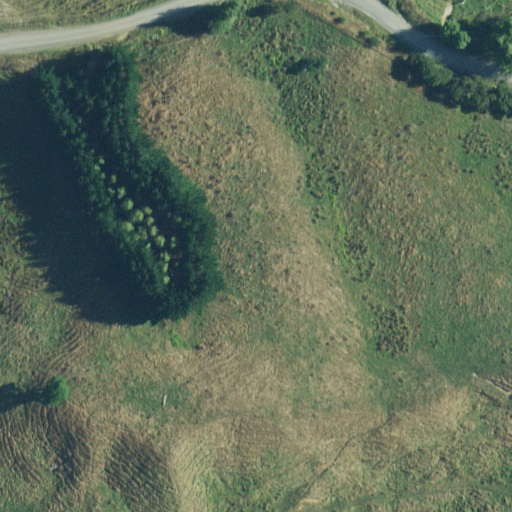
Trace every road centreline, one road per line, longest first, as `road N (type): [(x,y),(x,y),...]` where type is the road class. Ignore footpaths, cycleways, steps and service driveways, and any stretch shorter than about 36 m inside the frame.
road 1 (unclassified): [(222,0),(115,36),(0,43)]
road 2 (unclassified): [(511,74),(447,52),(371,0)]
